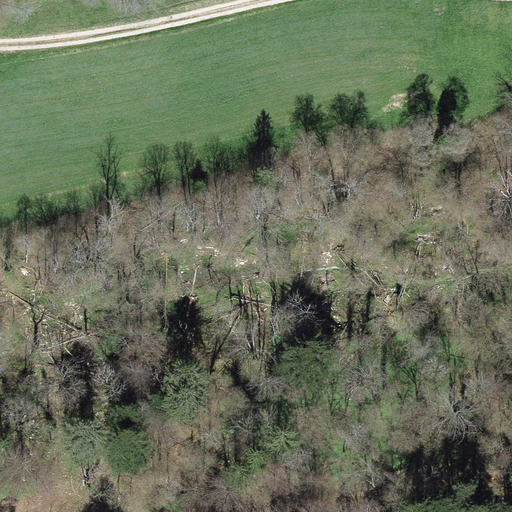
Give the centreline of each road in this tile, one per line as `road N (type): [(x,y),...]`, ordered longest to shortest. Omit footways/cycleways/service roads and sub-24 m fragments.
road 1 (track): [(235,511),(511,470)]
road 2 (track): [(267,0),(109,33),(0,44)]
